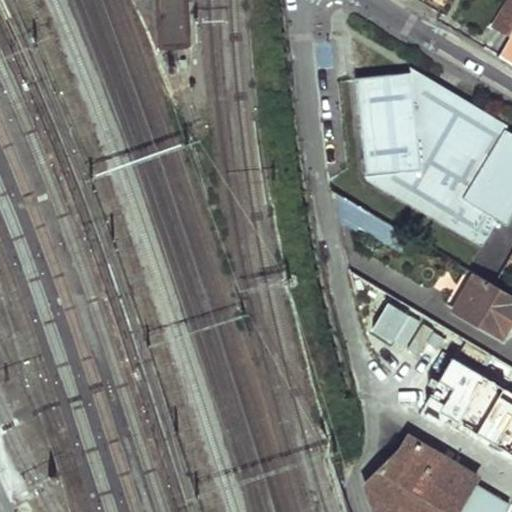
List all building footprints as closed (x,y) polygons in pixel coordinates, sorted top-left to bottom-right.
[(167,0),(172,44),(193,44),(190,0),(167,0)] [(491,27),(509,38),(511,31),(511,9),(504,5),(491,27)] [(511,64),(511,31),(509,38),(498,57),(511,65),(511,64)] [(509,126),(411,67),(412,73),(415,100),(436,105),(437,98),(449,101),(448,107),(467,112),(468,107),(506,131),(509,126)] [(415,100),(412,73),(357,79),(368,176),(484,243),(498,220),(508,226),(511,218),(511,134),(506,131),(468,107),(467,112),(448,107),(449,101),(437,98),(436,105),(415,100)] [(337,195),(340,218),(359,229),(369,212),(337,195)] [(455,310),(503,339),(511,324),(511,294),(466,268),(462,278),(470,283),(455,310)] [(511,366),(349,271),(388,420),(471,468),(492,432),(511,443),(511,366)] [(453,511),(469,486),(471,481),(404,443),(397,454),(366,485),(377,511),(453,511)] [(469,486),(453,511),(505,511),(508,509),(469,486)]
